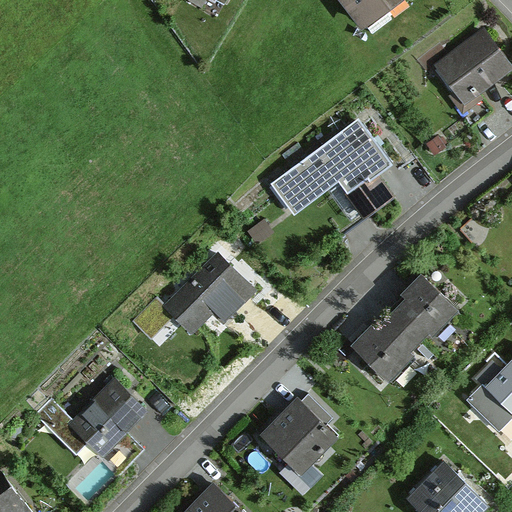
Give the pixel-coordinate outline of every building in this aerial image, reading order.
[(411,0),(337,0),(364,35),(411,0)] [(484,33),(435,70),(463,106),(511,69),(484,33)] [(358,112),(270,180),(294,211),(339,177),(363,208),(394,184),(378,163),(390,154),(358,112)] [(161,298),(191,329),(215,305),(225,315),(256,284),(216,244),(161,298)] [(405,291),(390,305),(420,336),(429,328),(433,332),(459,307),(422,267),(401,287),(405,291)] [(372,316),(351,336),(389,375),(416,349),(412,344),(420,336),(390,305),(375,319),(372,316)] [(511,355),(485,383),(511,409),(511,355)] [(115,371),(68,420),(102,453),(149,404),(115,371)] [(299,391),(260,429),(300,470),(339,431),(299,391)] [(86,499),(112,471),(95,455),(69,483),(86,499)] [(476,511),(489,498),(444,456),(408,494),(427,511),(476,511)] [(39,511),(11,476),(0,484),(0,511),(39,511)] [(249,511),(213,477),(178,511),(249,511)]
